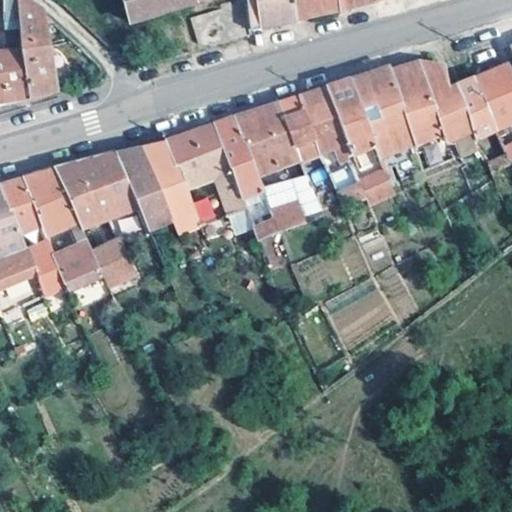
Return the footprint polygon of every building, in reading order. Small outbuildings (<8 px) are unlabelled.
[(25,54),(32,104),(46,100),(56,97),(47,30),(59,29),(47,18),(19,0),(17,0),(22,54),(25,54)] [(122,0),(131,28),(220,0),(122,0)] [(248,0),(249,4),(251,29),(265,27),(266,32),(279,28),(295,27),(292,0),(248,0)] [(292,0),(295,27),(319,21),(341,15),(339,0),(292,0)] [(377,0),(339,0),(341,15),(362,9),(379,5),(377,0)] [(252,39),(251,29),(249,4),(238,7),(191,22),(199,47),(213,51),(252,39)] [(0,109),(3,109),(32,104),(25,54),(22,54),(0,58),(0,109)] [(473,129),(457,91),(450,94),(447,70),(422,66),(392,76),(399,98),(415,148),(442,132),(446,140),(473,129)] [(475,83),(496,131),(511,124),(511,75),(508,69),(490,76),(475,83)] [(399,98),(392,76),(391,72),(367,80),(350,85),(380,161),(415,148),(399,98)] [(477,140),(496,131),(475,83),(466,87),(457,91),(473,129),(477,140)] [(390,188),(380,161),(350,85),(340,89),(327,93),(353,165),(355,168),(366,197),(390,188)] [(343,168),(353,165),(327,93),(311,98),(298,102),(322,157),(336,152),(343,168)] [(280,107),(302,166),(315,199),(335,191),(336,191),(330,177),(322,157),(298,102),(288,105),(280,107)] [(254,117),(234,124),(258,185),(302,166),(280,107),(254,117)] [(223,128),(214,131),(239,192),(248,213),(246,214),(252,228),(260,246),(280,238),(271,217),(269,212),(258,185),(234,124),(223,128)] [(239,192),(214,131),(212,125),(186,135),(171,142),(173,145),(167,148),(200,233),(215,227),(221,225),(246,214),(248,213),(239,192)] [(200,233),(167,148),(146,153),(176,227),(182,241),(200,233)] [(424,174),(415,148),(380,161),(390,188),(424,174)] [(176,227),(146,153),(118,159),(142,212),(152,236),(176,227)] [(511,167),(511,166),(507,156),(487,166),(493,179),(511,167)] [(94,165),(55,176),(79,227),(82,233),(142,212),(118,159),(94,165)] [(355,168),(330,177),(336,191),(335,191),(344,213),(369,204),(366,197),(355,168)] [(79,227),(55,176),(38,180),(24,185),(35,212),(47,241),(79,227)] [(67,286),(56,261),(47,241),(35,212),(24,185),(14,188),(0,191),(0,192),(34,270),(46,297),(67,286)] [(0,249),(5,261),(0,263),(0,314),(1,318),(46,297),(34,270),(0,192),(0,249)] [(271,217),(280,238),(306,228),(298,205),(271,217)] [(252,228),(246,214),(221,225),(226,239),(252,228)] [(138,279),(121,243),(92,254),(100,270),(109,290),(138,279)] [(88,247),(56,261),(67,286),(100,270),(92,254),(88,247)] [(379,293),(330,312),(341,341),(390,321),(379,293)]
